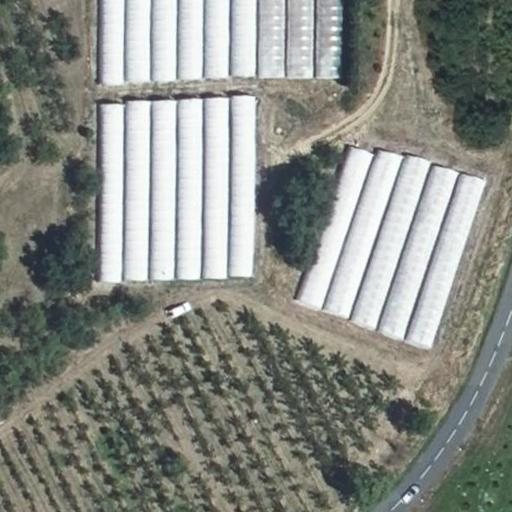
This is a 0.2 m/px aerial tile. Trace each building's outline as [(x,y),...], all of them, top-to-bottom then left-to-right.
[(123,0),(100,0),(100,83),(124,83),(123,0)] [(151,0),(127,0),(127,80),(151,80),(151,0)] [(177,0),(153,0),(153,81),(177,81),(177,0)] [(203,0),(179,0),(179,80),(203,80),(203,0)] [(229,0),(205,0),(205,77),(229,77),(229,0)] [(258,0),(234,0),(234,75),(258,75),(258,0)] [(284,0),(260,0),(261,78),(284,78),(284,0)] [(313,0),(289,0),(289,79),(313,79),(313,0)] [(342,0),(319,0),(319,79),(342,79),(342,0)] [(232,95),(228,275),(254,276),(257,96),(232,95)] [(205,98),(201,278),(227,278),(230,98),(205,98)] [(178,100),(175,280),(200,280),(204,100),(178,100)] [(126,101),(122,281),(148,281),(151,101),(126,101)] [(152,101),(148,281),(174,282),(177,102),(152,101)] [(99,105),(95,281),(121,282),(124,106),(99,105)] [(348,145),(295,299),(321,308),(374,154),(348,145)] [(322,310),(348,319),(403,156),(377,147),(322,310)] [(351,321),(376,329),(431,162),(406,154),(351,321)] [(375,332),(402,341),(458,173),(432,164),(375,332)] [(430,351),(486,181),(460,173),(405,342),(430,351)]
